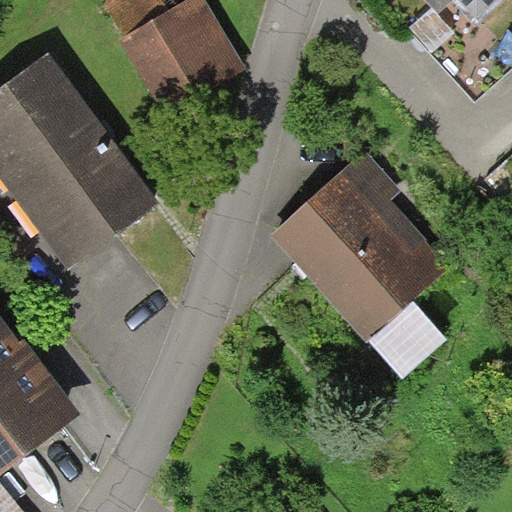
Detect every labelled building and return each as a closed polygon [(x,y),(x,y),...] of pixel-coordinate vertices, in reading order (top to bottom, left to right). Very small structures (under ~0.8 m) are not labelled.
[(166,0),(118,0),(113,3),(132,35),(113,46),(156,119),(237,72),(194,0),(186,0),(172,9),(166,0)] [(501,0),(418,0),(428,10),(440,0),(450,0),(472,25),(501,0)] [(146,203),(42,58),(0,89),(0,189),(59,273),(146,203)] [(402,196),(359,149),(265,236),(403,386),(441,351),(403,309),(442,273),(385,212),(402,196)] [(0,511),(16,511),(0,490),(0,464),(66,417),(0,325),(0,511)]
